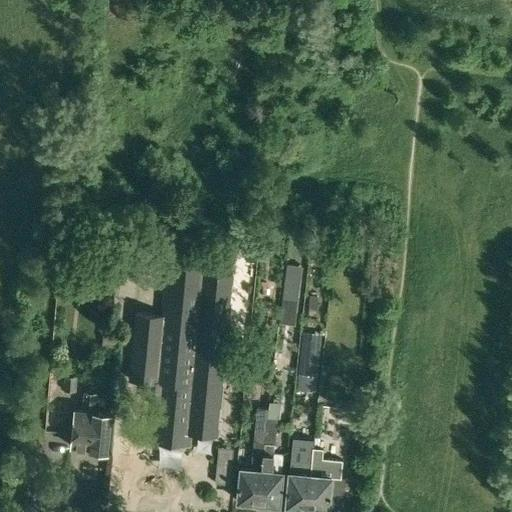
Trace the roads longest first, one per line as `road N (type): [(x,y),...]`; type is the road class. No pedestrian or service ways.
road 1 (track): [(60,207),(31,511)]
road 2 (unclassified): [(0,201),(49,202),(87,182),(113,152),(130,106),(140,0)]
